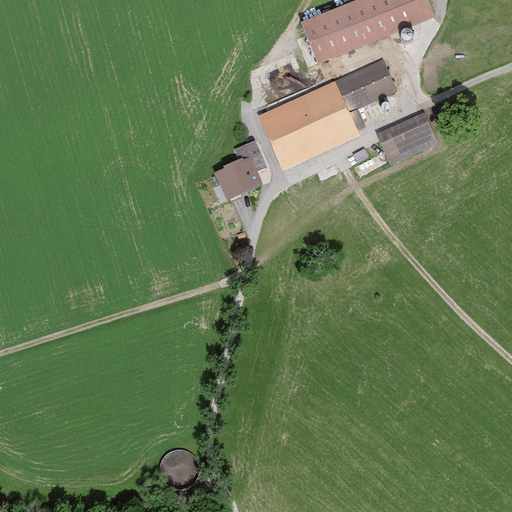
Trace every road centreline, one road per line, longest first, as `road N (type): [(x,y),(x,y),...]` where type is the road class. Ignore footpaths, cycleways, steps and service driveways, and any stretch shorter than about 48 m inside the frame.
road 1 (track): [(290,179),(266,197),(209,435),(219,485),(235,511)]
road 2 (track): [(511,361),(400,248),(336,153)]
road 3 (track): [(244,276),(0,354)]
road 4 (track): [(290,179),(408,113)]
